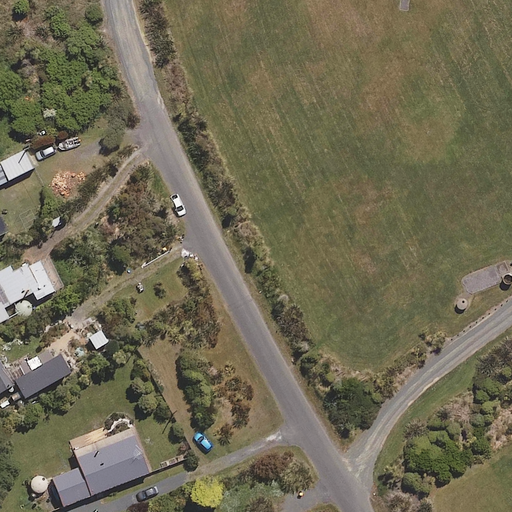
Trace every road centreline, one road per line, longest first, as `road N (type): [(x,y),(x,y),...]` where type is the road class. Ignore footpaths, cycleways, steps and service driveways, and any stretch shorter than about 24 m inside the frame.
road 1 (residential): [(156,123),(280,380),(358,511)]
road 2 (unclassified): [(156,123),(115,0)]
